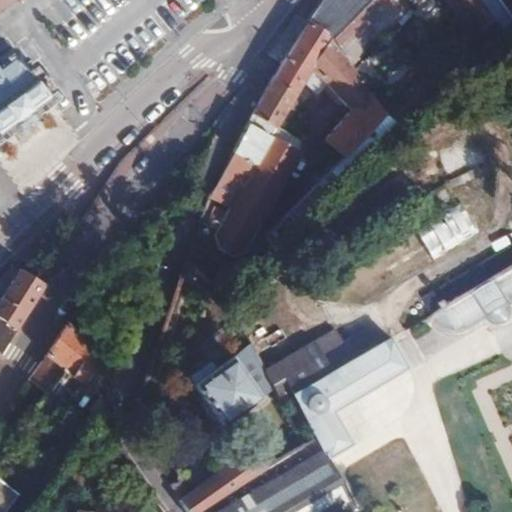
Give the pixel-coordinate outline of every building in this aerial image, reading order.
[(320,0),(307,20),(332,39),(342,52),(352,66),(411,8),(404,0),(320,0)] [(511,0),(446,0),(487,52),(511,38),(511,0)] [(332,39),(307,20),(301,28),(280,58),(282,60),(267,85),(250,114),(275,128),(302,82),(314,92),(325,82),(353,109),(327,141),(347,156),(389,114),(352,66),(342,52),(332,39)] [(0,135),(51,99),(29,70),(27,71),(11,50),(0,57),(0,135)] [(275,128),(250,114),(246,123),(245,124),(269,137),(275,128)] [(269,137),(245,124),(225,164),(222,169),(245,182),(231,209),(278,234),(299,199),(281,189),(301,154),(269,137)] [(465,207),(344,274),(360,301),(480,234),(465,207)] [(511,248),(423,299),(433,317),(431,318),(436,326),(450,331),(461,333),(467,331),(478,326),(492,318),(498,327),(502,328),(507,327),(511,324),(511,323),(511,314),(509,308),(511,306),(511,248)] [(0,297),(0,325),(13,334),(45,285),(18,270),(6,289),(0,297)] [(0,355),(13,334),(0,325),(0,297),(6,289),(0,285),(0,355)] [(69,325),(86,337),(105,310),(88,298),(69,325)] [(85,338),(86,337),(69,325),(66,324),(52,350),(29,381),(46,393),(63,368),(72,374),(94,344),(85,338)] [(204,511),(340,511),(352,504),(326,459),(351,444),(333,412),(407,371),(389,339),(377,346),(370,333),(335,353),(327,339),(264,374),(272,391),(275,397),(299,447),(265,470),(263,471),(204,511)] [(257,400),(272,391),(264,374),(251,350),(248,345),(229,359),(257,400)] [(219,426),(257,400),(229,359),(212,370),(191,384),(219,426)] [(191,384),(212,370),(207,362),(186,377),(191,384)] [(177,500),(184,511),(204,511),(263,471),(265,470),(252,451),(177,500)] [(0,511),(6,511),(19,495),(0,482),(0,511)]
